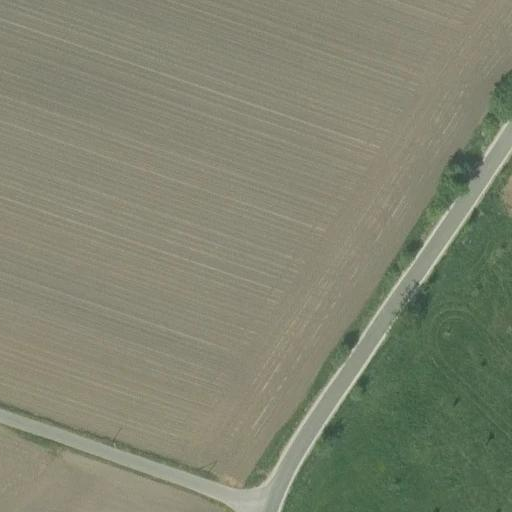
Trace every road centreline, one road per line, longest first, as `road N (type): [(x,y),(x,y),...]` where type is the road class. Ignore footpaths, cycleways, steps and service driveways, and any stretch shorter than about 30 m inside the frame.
road 1 (unclassified): [(511,132),(290,461),(265,511)]
road 2 (unclassified): [(265,511),(0,416)]
